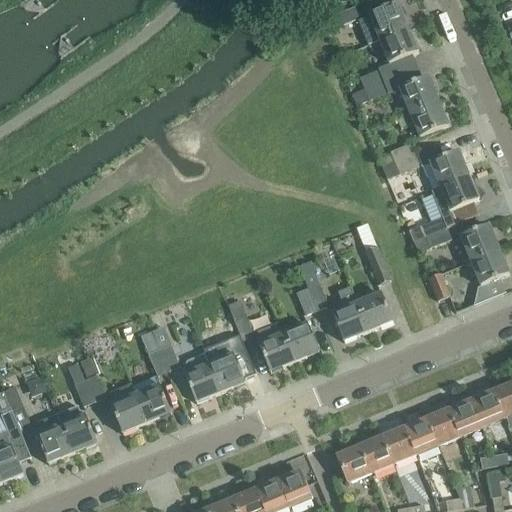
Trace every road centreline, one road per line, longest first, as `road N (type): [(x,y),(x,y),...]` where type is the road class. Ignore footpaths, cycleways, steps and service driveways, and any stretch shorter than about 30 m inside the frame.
road 1 (residential): [(41,511),(511,317)]
road 2 (residential): [(511,149),(450,0)]
